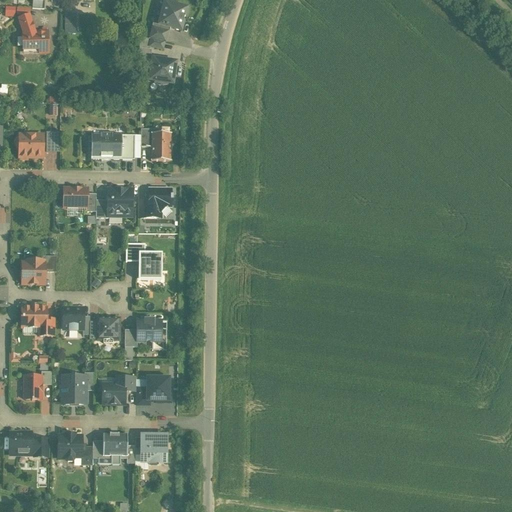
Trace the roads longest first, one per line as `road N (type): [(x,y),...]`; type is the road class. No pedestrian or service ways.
road 1 (residential): [(2,299),(4,175),(209,180)]
road 2 (unclassified): [(207,424),(209,180)]
road 3 (residential): [(207,424),(0,419)]
road 4 (unclassified): [(209,180),(212,107),(235,0)]
